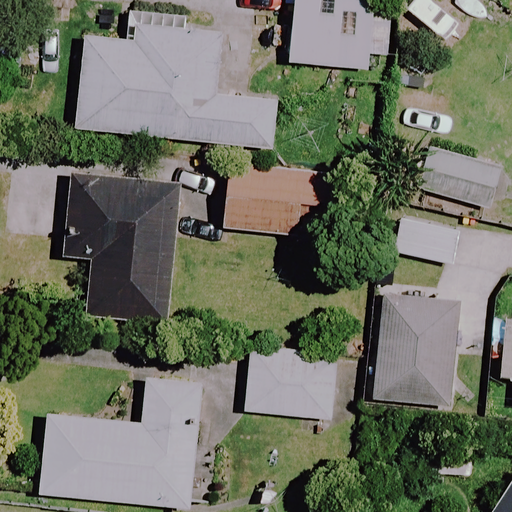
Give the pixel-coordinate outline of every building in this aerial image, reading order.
[(364,0),(289,0),(285,64),(359,70),(364,0)] [(215,37),(133,28),(131,45),(80,39),(71,129),(270,151),(276,103),(208,96),(215,37)] [(497,170),(425,148),(413,189),(485,211),(497,170)] [(330,174),(222,167),(217,230),(296,236),(298,205),(328,207),(330,174)] [(170,183),(68,177),(64,256),(91,258),(88,319),(163,323),(170,183)] [(453,231),(400,221),(394,256),(447,265),(453,231)] [(452,303),(376,298),(369,401),(445,406),(452,303)] [(335,356),(246,348),(241,413),(329,421),(335,356)] [(198,385),(134,379),(130,425),(41,417),(35,496),(188,509),(198,385)] [(511,511),(511,475),(490,511),(511,511)]
